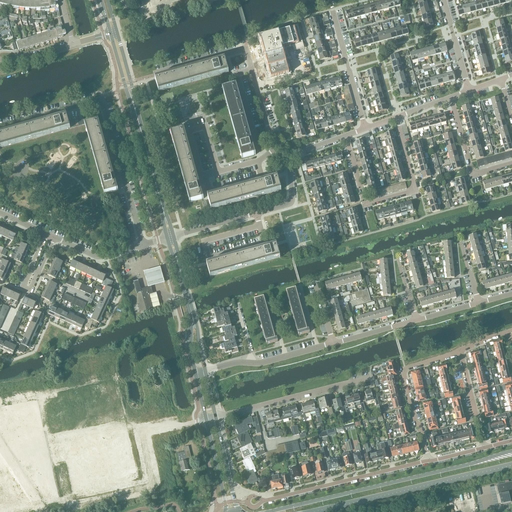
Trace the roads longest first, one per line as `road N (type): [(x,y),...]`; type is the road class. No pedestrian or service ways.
road 1 (secondary): [(511,453),(266,511)]
road 2 (secondary): [(313,511),(511,465)]
road 3 (track): [(197,421),(134,420),(0,448)]
road 4 (residential): [(346,137),(365,203),(412,192),(396,117)]
road 5 (residential): [(170,236),(290,202),(290,156)]
road 6 (residential): [(264,500),(428,460)]
road 7 (residential): [(215,417),(368,379)]
road 8 (residential): [(428,460),(402,373),(460,352)]
road 9 (residential): [(143,244),(101,99)]
road 10 (unclassified): [(170,236),(133,106)]
